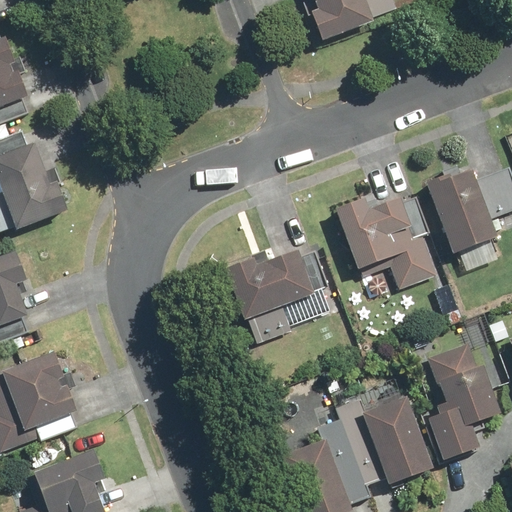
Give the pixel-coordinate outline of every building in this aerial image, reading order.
[(318,15),(331,44),(383,22),(381,17),(402,8),(398,0),(318,0),(324,12),(318,15)] [(38,94),(15,38),(0,44),(0,130),(30,118),(23,101),(38,94)] [(25,136),(0,147),(0,242),(72,210),(43,143),(31,148),(25,136)] [(464,275),(500,263),(493,245),(505,240),(497,217),(511,211),(511,167),(483,177),(480,169),(432,185),(464,275)] [(371,193),(339,205),(365,275),(388,266),(399,296),(436,282),(407,204),(379,215),(371,193)] [(0,347),(34,332),(30,323),(43,317),(25,278),(44,269),(33,246),(0,262),(0,347)] [(307,256),(303,246),(230,271),(255,346),(298,332),(289,305),(336,289),(323,251),(307,256)] [(471,345),(434,356),(450,407),(434,412),(451,465),(483,455),(474,426),(509,415),(493,364),(478,368),(471,345)] [(0,431),(9,451),(42,437),(46,445),(80,430),(73,414),(89,407),(63,350),(0,377),(0,380),(13,411),(0,416),(0,431)] [(443,474),(410,393),(368,410),(401,491),(443,474)] [(368,410),(362,397),(338,406),(344,420),(319,430),(323,442),(289,457),(312,511),(358,511),(358,509),(401,491),(368,410)] [(118,475),(104,443),(37,472),(49,500),(20,511),(109,511),(98,483),(118,475)]
